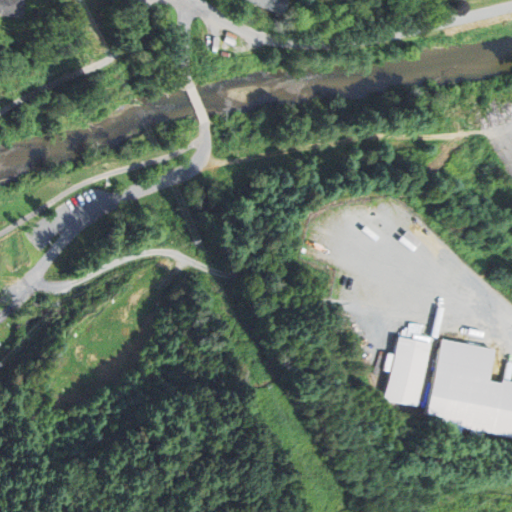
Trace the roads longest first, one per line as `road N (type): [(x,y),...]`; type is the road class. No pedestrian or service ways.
road 1 (track): [(448,293),(331,302),(166,251),(61,286),(34,280)]
road 2 (tertiary): [(195,0),(258,37),(318,44),(511,6)]
road 3 (residential): [(206,122),(199,159),(89,218),(0,317)]
